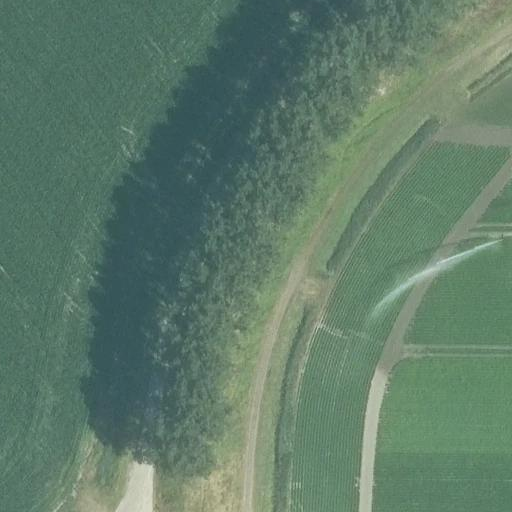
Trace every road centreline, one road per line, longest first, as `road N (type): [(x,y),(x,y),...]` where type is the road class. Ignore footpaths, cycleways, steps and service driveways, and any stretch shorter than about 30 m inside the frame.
road 1 (unclassified): [(142,508),(167,334),(196,263),(283,116),(348,36),(397,0)]
road 2 (track): [(511,28),(443,78),(376,144),(337,197),(254,375),(246,511)]
